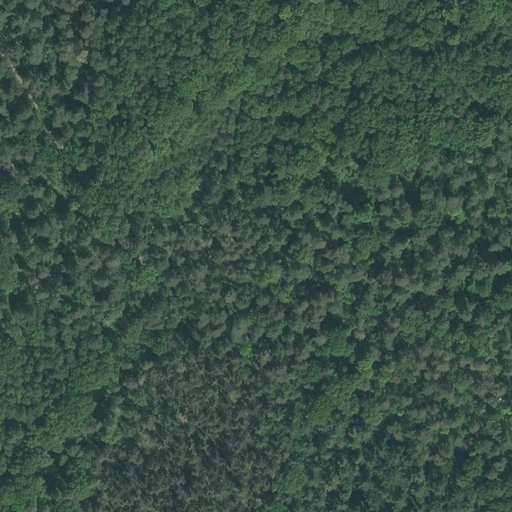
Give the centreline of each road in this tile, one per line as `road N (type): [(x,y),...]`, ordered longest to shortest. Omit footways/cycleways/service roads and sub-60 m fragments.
road 1 (track): [(308,382),(188,309),(99,224),(0,57)]
road 2 (track): [(0,258),(87,203),(213,0)]
road 3 (track): [(308,382),(384,413),(508,511)]
road 4 (track): [(511,274),(454,318),(308,382)]
road 5 (track): [(308,382),(274,511)]
